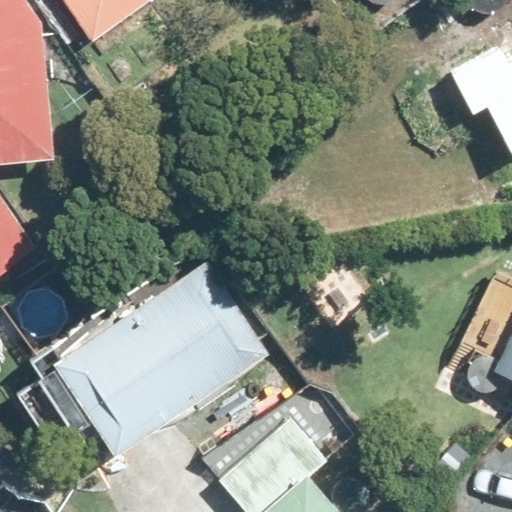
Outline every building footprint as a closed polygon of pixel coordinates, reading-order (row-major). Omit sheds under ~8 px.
[(0,0),(0,173),(64,167),(51,34),(27,0),(0,0)] [(67,0),(101,48),(168,0),(67,0)] [(459,0),(435,0),(433,1),(442,23),(465,15),(459,0)] [(511,71),(484,88),(511,134),(511,71)] [(0,283),(42,254),(0,191),(0,283)] [(68,369),(129,464),(280,365),(218,271),(68,369)] [(511,283),(487,334),(499,340),(491,357),(509,366),(505,373),(511,376),(511,283)] [(225,485),(248,511),(347,511),(321,481),(339,467),(299,422),(225,485)]
